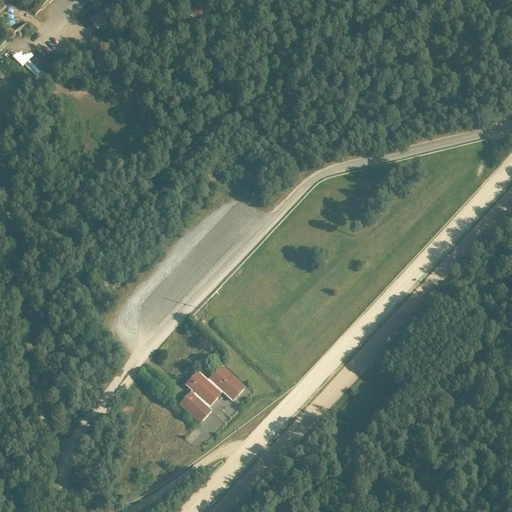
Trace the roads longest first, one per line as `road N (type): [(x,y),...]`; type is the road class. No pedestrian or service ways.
road 1 (unclassified): [(511,128),(330,170),(308,184),(145,354),(64,461),(67,511)]
road 2 (track): [(502,132),(485,176),(301,376),(230,437),(142,496),(100,511)]
road 3 (track): [(0,153),(44,424),(64,461)]
road 4 (track): [(321,0),(87,45),(45,31)]
road 5 (track): [(459,0),(508,130)]
